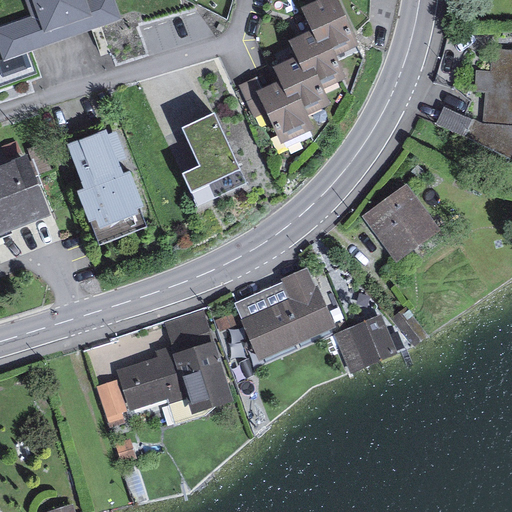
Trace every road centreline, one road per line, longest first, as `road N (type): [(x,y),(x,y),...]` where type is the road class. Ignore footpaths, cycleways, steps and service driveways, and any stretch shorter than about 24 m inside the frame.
road 1 (primary): [(419,0),(410,45),(377,122),(339,176),(292,222),(199,276),(0,341)]
road 2 (residential): [(0,115),(220,44),(234,36),(247,0)]
